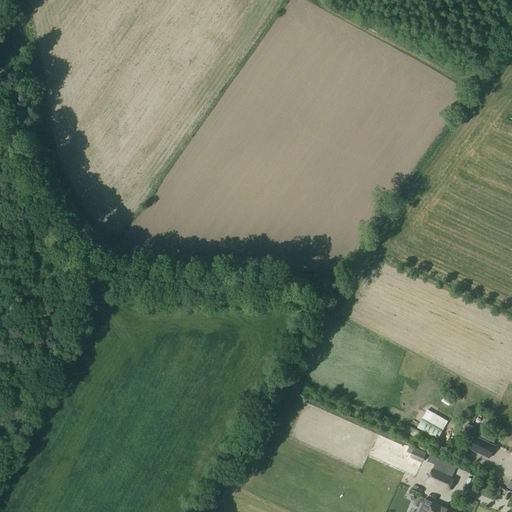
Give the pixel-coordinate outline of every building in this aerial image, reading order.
[(485,416),(481,424),(489,428),(492,420),(485,416)] [(420,419),(415,429),(435,440),(440,431),(420,419)] [(402,426),(400,433),(409,436),(411,429),(402,426)] [(475,440),(470,452),(490,461),(495,449),(475,440)] [(425,454),(414,449),(411,454),(411,455),(422,461),(425,454)] [(432,471),(427,483),(448,492),(453,480),(432,471)] [(510,490),(511,482),(504,481),(503,489),(510,490)] [(456,511),(468,511),(473,500),(462,496),(456,511)] [(454,511),(434,503),(430,511),(454,511)]
